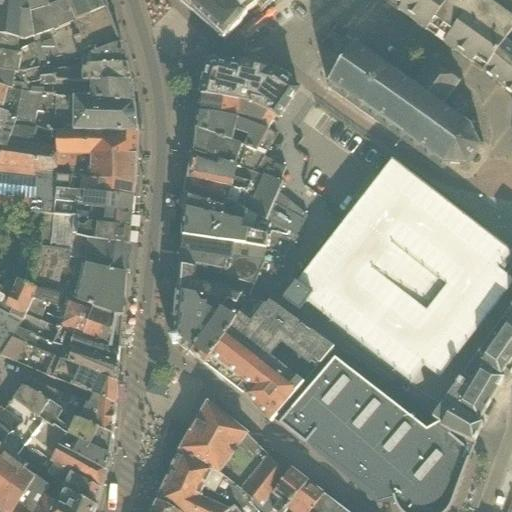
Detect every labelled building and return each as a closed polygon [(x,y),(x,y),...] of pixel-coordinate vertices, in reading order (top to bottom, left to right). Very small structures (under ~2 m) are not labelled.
[(0,0),(0,36),(22,41),(29,43),(35,40),(35,10),(53,6),(51,0),(0,0)] [(108,9),(104,0),(73,0),(53,6),(35,10),(35,40),(29,43),(30,48),(57,34),(56,30),(108,9)] [(181,0),(180,1),(224,41),(240,26),(248,15),(247,14),(249,12),(258,5),(253,0),(181,0)] [(253,0),(258,5),(263,12),(265,11),(264,10),(276,0),(253,0)] [(399,11),(442,42),(446,45),(447,44),(456,51),(455,52),(473,64),(474,64),(484,71),(509,35),(510,36),(511,32),(511,18),(486,0),(484,0),(485,1),(483,0),(391,0),(392,4),(400,10),(399,11)] [(41,69),(122,45),(109,10),(108,9),(56,30),(57,34),(30,48),(29,49),(28,71),(41,69)] [(364,39),(363,38),(355,32),(352,34),(341,49),(350,55),(329,85),(330,86),(328,89),(442,170),(445,171),(447,166),(463,167),(468,172),(471,171),(469,167),(480,150),(484,150),(485,147),(480,147),(472,129),(476,127),(474,124),(471,127),(459,118),(462,112),(464,107),(466,107),(466,104),(463,105),(462,103),(459,100),(460,97),(458,96),(457,99),(454,98),(451,98),(449,97),(459,83),(433,64),(416,88),(358,47),(364,39)] [(509,35),(484,71),(483,72),(499,85),(511,69),(511,37),(510,36),(509,35)] [(22,41),(0,36),(0,51),(19,55),(29,49),(30,48),(29,43),(22,41)] [(128,67),(122,45),(41,69),(41,75),(46,74),(55,72),(67,71),(128,67)] [(0,70),(6,72),(11,73),(16,74),(22,73),(28,71),(29,49),(19,55),(0,51),(0,70)] [(265,94),(270,74),(270,72),(243,65),(241,71),(220,65),(209,68),(201,98),(241,104),(245,88),(251,90),(252,87),(256,89),(255,91),(265,94)] [(54,83),(132,84),(128,67),(67,71),(55,72),(46,74),(41,75),(41,69),(28,71),(22,73),(16,74),(11,73),(10,78),(15,79),(14,84),(21,84),(39,83),(39,80),(55,77),(54,83)] [(511,69),(499,85),(511,95),(511,69)] [(6,72),(0,70),(0,86),(8,88),(13,89),(14,84),(15,79),(10,78),(11,73),(6,72)] [(279,120),(299,92),(299,91),(278,76),(270,74),(265,94),(255,91),(256,89),(252,87),(251,90),(245,88),(241,104),(243,104),(244,104),(277,119),(279,120)] [(135,105),(132,84),(54,83),(55,77),(39,80),(39,83),(21,84),(14,84),(13,89),(66,99),(135,107),(135,105)] [(0,111),(1,112),(8,88),(0,86),(0,111)] [(138,135),(135,107),(66,99),(13,89),(8,88),(1,112),(4,113),(36,125),(38,112),(51,114),(50,131),(52,131),(56,131),(138,135)] [(243,104),(241,104),(201,98),(199,115),(242,122),(269,130),(277,119),(244,104),(243,104)] [(4,113),(0,125),(0,126),(0,147),(0,148),(0,167),(43,172),(44,158),(29,153),(30,149),(38,127),(36,126),(36,125),(4,113)] [(233,144),(237,133),(249,138),(246,148),(257,152),(269,130),(242,122),(199,115),(197,131),(233,144)] [(88,153),(137,156),(138,135),(56,131),(52,131),(50,131),(38,127),(30,149),(29,153),(44,158),(43,172),(48,173),(56,173),(57,165),(87,166),(88,153)] [(287,168),(265,158),(266,157),(278,136),(269,130),(257,152),(246,148),(233,144),(197,131),(195,153),(251,172),(265,178),(281,182),(287,168)] [(55,176),(136,186),(137,156),(88,153),(87,166),(57,165),(56,173),(48,173),(43,172),(0,167),(0,207),(6,209),(34,212),(45,214),(53,215),(54,201),(54,188),(55,176)] [(251,172),(195,153),(190,177),(222,185),(240,192),(300,210),(280,194),(284,183),(281,182),(265,178),(251,172)] [(511,280),(508,277),(511,272),(511,254),(505,249),(392,162),(350,217),(297,285),(297,284),(284,301),(300,314),(307,304),(308,305),(316,311),(412,385),(424,369),(440,381),(506,296),(511,288),(511,280)] [(134,198),(136,186),(55,176),(54,188),(134,198)] [(227,208),(303,226),(308,217),(300,210),(240,192),(222,185),(190,177),(187,195),(227,208)] [(133,215),(134,198),(54,188),(54,201),(133,215)] [(186,211),(298,236),(303,226),(227,208),(187,195),(186,211)] [(87,220),(131,226),(133,215),(54,201),(53,215),(75,217),(87,218),(87,220)] [(0,219),(3,220),(6,209),(0,207),(0,308),(12,315),(11,316),(23,322),(24,323),(28,317),(29,313),(34,287),(30,285),(29,286),(18,282),(14,293),(0,285),(0,219)] [(302,239),(298,236),(186,211),(183,237),(288,252),(302,239)] [(123,319),(126,275),(68,261),(69,252),(51,250),(52,238),(53,215),(45,214),(36,272),(30,285),(34,287),(48,292),(48,291),(123,319)] [(75,217),(53,215),(52,238),(51,250),(69,252),(68,261),(126,275),(129,247),(74,237),(75,224),(75,217)] [(74,237),(129,247),(131,226),(87,220),(87,218),(75,217),(75,224),(74,237)] [(287,253),(288,252),(183,237),(182,254),(283,265),(287,253)] [(180,269),(196,271),(205,272),(227,277),(236,280),(247,284),(274,293),(283,265),(182,254),(180,269)] [(196,271),(180,269),(180,275),(179,281),(178,293),(210,300),(227,304),(229,301),(238,305),(243,295),(222,290),(223,288),(195,283),(196,277),(196,271)] [(60,333),(121,350),(123,319),(48,291),(48,292),(34,287),(29,313),(28,317),(41,322),(61,332),(60,333)] [(178,344),(191,354),(212,329),(210,327),(206,327),(210,300),(178,293),(175,336),(178,344)] [(206,366),(227,382),(247,397),(247,398),(257,409),(272,423),(335,348),(295,320),(268,301),(267,305),(249,297),(243,295),(238,305),(244,308),(237,320),(222,344),(206,366)] [(191,354),(206,366),(222,344),(237,320),(244,308),(238,305),(229,301),(227,304),(210,300),(206,327),(210,327),(212,329),(191,354)] [(0,359),(2,357),(13,339),(20,329),(23,322),(11,316),(12,315),(0,308),(0,359)] [(511,309),(480,355),(446,403),(480,423),(505,380),(507,382),(511,374),(511,309)] [(67,362),(118,383),(120,362),(71,349),(54,345),(33,335),(20,329),(13,339),(67,362)] [(71,349),(120,362),(121,350),(60,333),(54,345),(71,349)] [(90,406),(29,380),(24,387),(72,418),(74,420),(114,437),(116,417),(116,410),(118,383),(67,362),(13,339),(2,357),(94,397),(92,401),(90,406)] [(453,506),(454,503),(470,460),(468,460),(467,461),(464,460),(467,451),(437,426),(427,431),(335,361),(281,425),(378,507),(395,502),(396,505),(397,508),(398,510),(399,511),(449,511),(450,511),(452,509),(453,506)] [(14,400),(46,423),(54,429),(55,427),(64,434),(72,418),(24,387),(14,400)] [(14,400),(6,411),(23,423),(15,430),(5,441),(0,446),(0,480),(17,460),(29,445),(46,423),(14,400)] [(475,447),(476,444),(480,435),(483,428),(484,427),(485,424),(484,423),(483,425),(480,423),(446,403),(441,412),(435,420),(444,427),(442,429),(450,434),(474,444),(473,447),(475,447)] [(208,405),(188,439),(181,451),(220,473),(237,487),(242,491),(262,511),(287,476),(270,459),(271,458),(248,435),(208,405)] [(23,423),(6,411),(2,408),(0,410),(0,446),(5,441),(15,430),(23,423)] [(153,471),(163,441),(177,447),(184,427),(153,417),(136,467),(140,469),(133,490),(151,496),(159,473),(153,471)] [(67,436),(111,458),(114,437),(74,420),(72,418),(64,434),(67,436)] [(50,466),(102,492),(108,472),(57,446),(64,434),(55,427),(54,429),(46,423),(29,445),(34,451),(50,466)] [(108,472),(111,458),(67,436),(64,434),(57,446),(108,472)] [(22,466),(28,459),(34,451),(29,445),(17,460),(0,480),(0,511),(1,511),(15,511),(19,505),(12,497),(19,488),(15,484),(23,473),(26,470),(22,466)] [(98,508),(102,492),(50,466),(34,451),(28,459),(44,473),(53,482),(64,487),(63,490),(65,491),(98,508)] [(262,511),(242,491),(237,487),(220,473),(181,451),(168,482),(200,498),(202,493),(207,496),(209,493),(235,508),(239,511),(262,511)] [(19,505),(15,511),(36,511),(53,482),(44,473),(28,459),(22,466),(26,470),(23,473),(15,484),(19,488),(12,497),(19,505)] [(292,470),(287,476),(262,511),(286,511),(288,510),(308,482),(292,470)] [(36,511),(52,511),(56,505),(59,506),(65,491),(63,490),(64,487),(53,482),(36,511)] [(227,511),(199,499),(200,498),(168,482),(159,503),(176,511),(227,511)] [(310,511),(324,494),(308,482),(288,510),(290,511),(310,511)] [(96,511),(98,508),(65,491),(59,506),(56,505),(52,511),(96,511)] [(346,511),(324,494),(310,511),(346,511)] [(176,511),(159,503),(154,511),(239,511),(235,508),(230,511),(176,511)]
